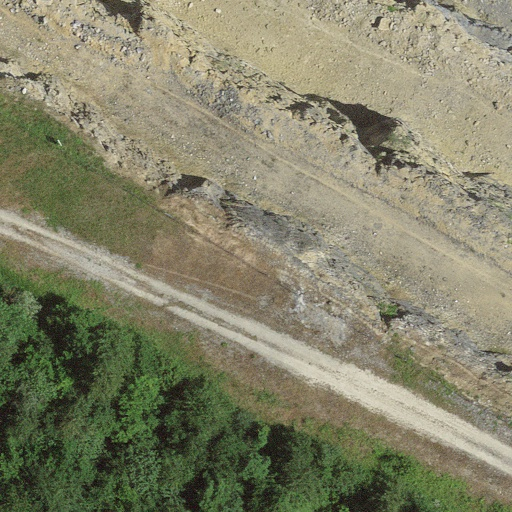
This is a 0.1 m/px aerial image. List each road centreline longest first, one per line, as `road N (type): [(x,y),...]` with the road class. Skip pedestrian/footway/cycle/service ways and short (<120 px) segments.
road 1 (track): [(511,311),(0,7)]
road 2 (track): [(511,465),(0,227)]
